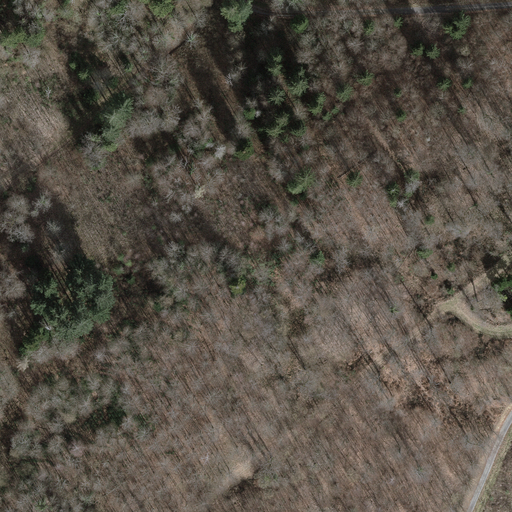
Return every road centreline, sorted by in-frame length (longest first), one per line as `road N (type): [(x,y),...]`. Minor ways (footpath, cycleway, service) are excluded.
road 1 (track): [(511,247),(178,511)]
road 2 (track): [(511,3),(248,8),(241,0)]
